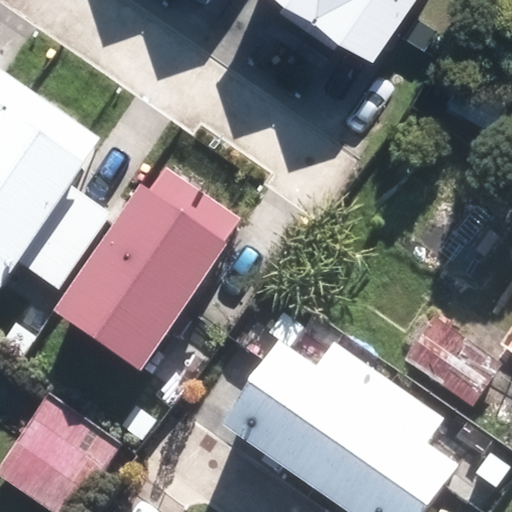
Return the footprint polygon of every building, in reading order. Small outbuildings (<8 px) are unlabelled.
[(337,0),(282,0),(317,26),(337,0)] [(435,0),(337,0),(317,26),(380,73),(435,0)] [(0,166),(29,129),(0,107),(0,166)] [(0,295),(91,176),(29,129),(0,166),(0,295)] [(138,369),(228,242),(222,238),(236,217),(166,168),(151,189),(143,183),(54,310),(138,369)] [(511,362),(444,315),(412,360),(480,408),(511,363),(511,362)] [(318,367),(282,341),(222,423),(320,493),(397,388),(335,343),(318,367)] [(346,511),(424,511),(457,466),(426,444),(443,421),(397,388),(320,493),(346,511)] [(78,511),(127,445),(57,395),(2,471),(58,511),(78,511)]
